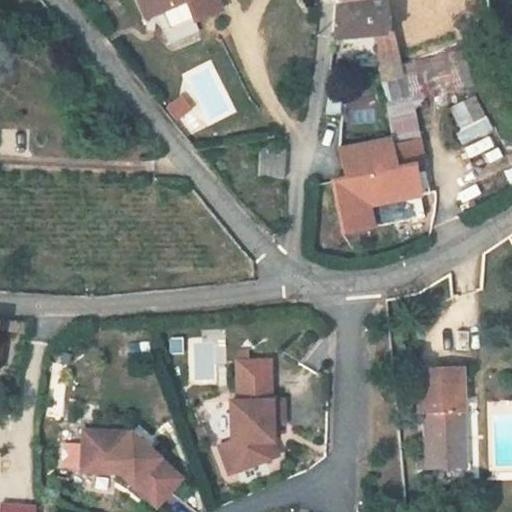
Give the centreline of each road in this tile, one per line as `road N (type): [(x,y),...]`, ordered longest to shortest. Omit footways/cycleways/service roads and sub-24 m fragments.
road 1 (residential): [(59,0),(250,236),(303,282)]
road 2 (residential): [(0,304),(136,305),(303,282)]
road 3 (residential): [(348,286),(345,477)]
road 4 (residential): [(348,286),(410,273),(511,216)]
